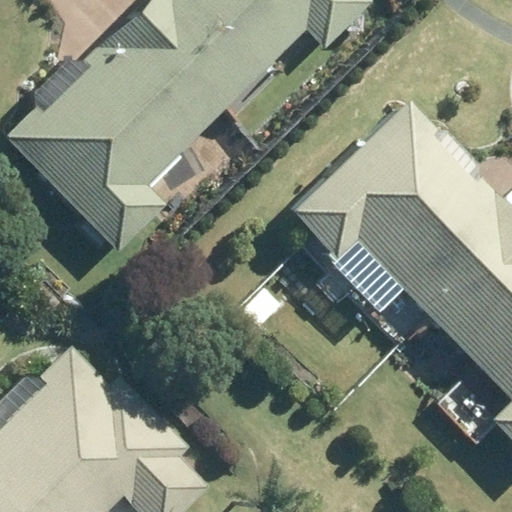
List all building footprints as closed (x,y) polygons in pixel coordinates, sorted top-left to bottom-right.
[(135,0),(135,1),(228,96),(270,53),(285,69),(314,39),(318,42),(362,0),(135,0)] [(376,0),(391,14),(405,0),(376,0)] [(135,1),(3,130),(115,246),(164,200),(143,178),(228,96),(135,1)] [(511,202),(404,90),(284,205),(358,281),(381,258),(431,311),(511,232),(511,202)] [(511,232),(431,311),(511,394),(490,414),(511,436),(511,232)] [(177,448),(187,440),(120,372),(110,381),(69,338),(35,372),(28,366),(0,394),(0,492),(19,511),(91,511),(118,487),(142,511),(175,511),(208,480),(177,448)] [(19,511),(0,492),(0,511),(19,511)]
